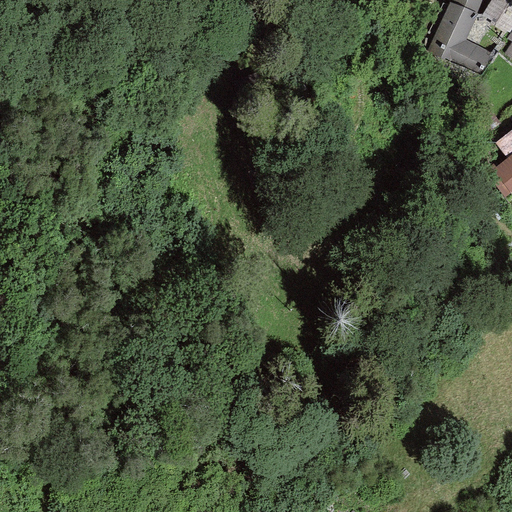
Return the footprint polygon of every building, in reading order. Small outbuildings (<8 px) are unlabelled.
[(484,0),(451,0),(427,53),(480,78),(492,53),(465,40),(484,0)] [(511,7),(501,0),(493,0),(481,18),(505,35),(511,25),(511,7)] [(511,61),(511,31),(506,40),(511,43),(503,56),(511,61)] [(251,90),(240,90),(239,102),(250,103),(251,90)] [(511,156),(491,173),(511,200),(511,156)]
